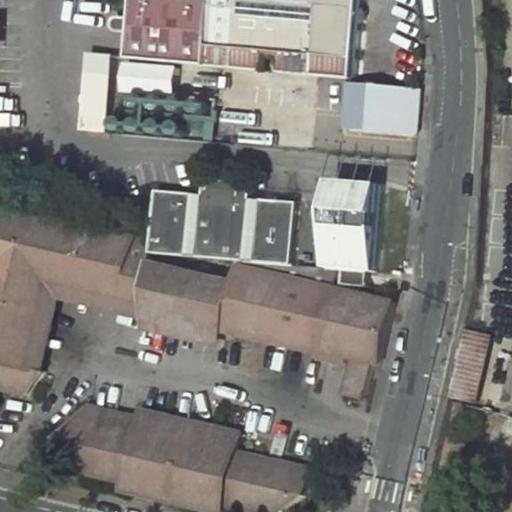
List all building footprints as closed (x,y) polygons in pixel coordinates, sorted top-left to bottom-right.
[(212,0),(212,3),(182,0),(137,0),(136,21),(124,21),(121,23),(119,27),(121,33),(124,35),(135,36),(134,61),(353,74),(359,0),(212,0)] [(91,58),(85,133),(109,135),(113,94),(116,60),(91,58)] [(109,135),(211,144),(214,102),(174,99),(176,69),(126,66),(124,95),(113,94),(109,135)] [(418,90),(350,84),(347,129),(415,135),(418,90)] [(240,261),(275,264),(291,266),(298,203),(251,200),(251,185),(227,181),(201,182),(200,193),(154,190),(151,244),(150,252),(240,261)] [(327,223),(321,269),(340,271),(343,271),(367,273),(373,274),(384,189),(332,182),(329,208),(325,211),(323,215),(324,220),(327,223)] [(145,315),(324,357),(325,353),(347,359),(338,395),(363,401),(371,368),(375,369),(391,306),(336,292),(340,271),(321,269),(291,266),(275,264),(240,261),(236,285),(149,264),(150,252),(151,244),(0,206),(0,386),(28,394),(48,369),(31,365),(51,280),(146,303),(145,315)] [(343,271),(341,287),(366,290),(367,273),(343,271)] [(48,369),(63,300),(144,321),(145,315),(146,303),(51,280),(31,365),(48,369)] [(461,344),(446,408),(472,415),(488,350),(461,344)] [(139,423),(89,407),(57,438),(80,444),(77,468),(127,481),(126,492),(129,494),(206,511),(217,511),(219,502),(249,511),(280,511),(299,502),(305,474),(230,457),(235,437),(141,413),(139,423)]
